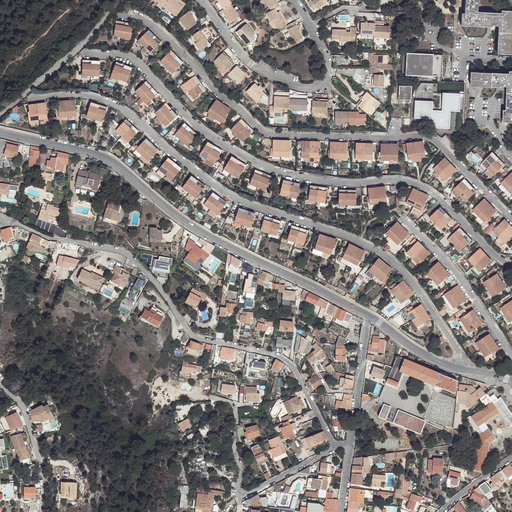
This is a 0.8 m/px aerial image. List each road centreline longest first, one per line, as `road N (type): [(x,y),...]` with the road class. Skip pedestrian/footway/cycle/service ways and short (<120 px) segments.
road 1 (residential): [(26,92),(86,94),(114,104),(228,193),(378,250),(421,293),(458,351),(455,367)]
road 2 (residential): [(78,48),(132,57),(201,129),(256,164),(343,183),(397,180),(441,197),(511,266)]
road 3 (residential): [(121,13),(150,21),(264,132),(431,138),(511,217)]
road 4 (residential): [(335,446),(286,362),(190,333),(123,251),(46,236),(12,220)]
road 5 (unclassified): [(368,316),(187,223),(105,157),(0,132)]
road 6 (residential): [(402,218),(511,355)]
road 7 (residential): [(325,84),(299,87),(250,65),(200,0)]
road 8 (residential): [(43,511),(45,474),(22,405),(0,384)]
road 9 (residential): [(349,446),(368,316)]
